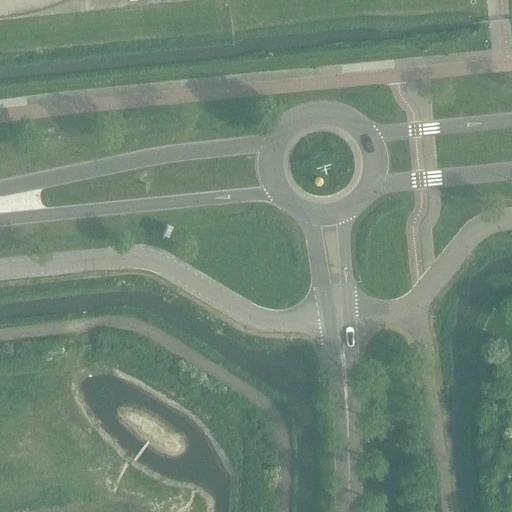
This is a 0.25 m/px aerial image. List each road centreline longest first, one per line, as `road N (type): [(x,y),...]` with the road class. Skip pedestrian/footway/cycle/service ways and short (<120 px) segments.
road 1 (unclassified): [(0,270),(138,256),(268,322),(339,320)]
road 2 (secondary): [(0,217),(280,194)]
road 3 (secondary): [(275,143),(165,156),(0,192)]
road 4 (unclassified): [(339,320),(389,314),(419,296),(472,232),(511,221)]
road 5 (unclassified): [(348,511),(339,320)]
road 6 (secondary): [(511,120),(365,135)]
road 7 (secondary): [(369,186),(511,171)]
